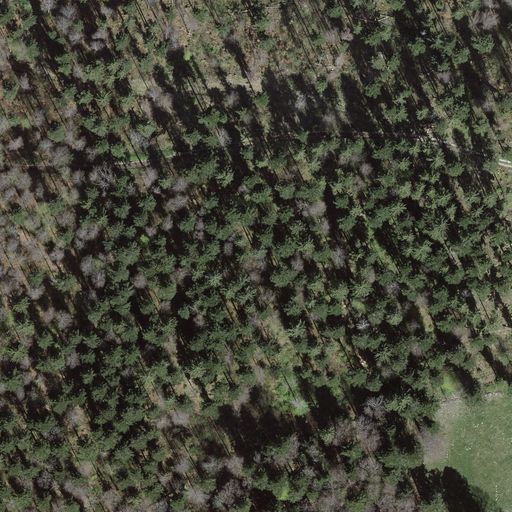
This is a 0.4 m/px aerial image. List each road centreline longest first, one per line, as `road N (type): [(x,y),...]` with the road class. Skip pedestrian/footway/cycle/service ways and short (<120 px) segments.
road 1 (track): [(511,165),(324,134),(237,144),(0,206)]
road 2 (track): [(0,70),(109,92),(300,95),(404,143)]
